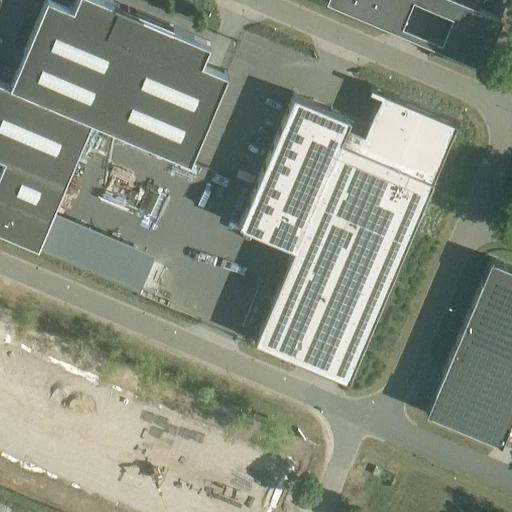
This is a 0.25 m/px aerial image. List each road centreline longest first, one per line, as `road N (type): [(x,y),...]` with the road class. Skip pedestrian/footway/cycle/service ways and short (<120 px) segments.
road 1 (unclassified): [(0,264),(360,417)]
road 2 (unclassified): [(511,109),(256,0)]
road 3 (unclassified): [(360,417),(399,385),(472,218)]
